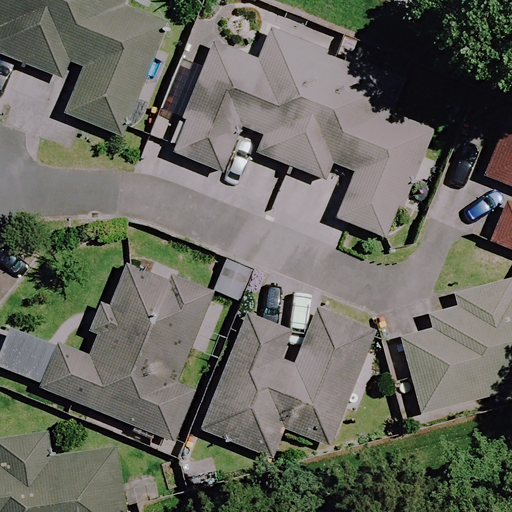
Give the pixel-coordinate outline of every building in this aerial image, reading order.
[(124,0),(0,0),(0,59),(60,84),(67,65),(81,71),(62,116),(119,139),(164,28),(120,10),(124,0)] [(399,85),(268,32),(255,63),(210,45),(179,123),(184,125),(171,157),(220,176),(238,131),(260,139),(253,158),(323,186),(332,166),(350,174),(332,220),(382,240),(395,208),(399,210),(430,134),(386,116),(399,85)] [(511,217),(497,255),(511,260),(511,217)] [(207,303),(128,270),(88,365),(7,331),(0,346),(0,373),(170,445),(192,393),(172,385),(207,303)] [(511,393),(511,289),(429,311),(435,333),(397,342),(417,418),(511,393)] [(371,331),(317,310),(294,370),(276,363),(287,333),(243,316),(199,434),(271,461),(282,432),(326,449),(371,331)] [(34,466),(30,440),(0,444),(0,511),(120,511),(110,453),(34,466)]
